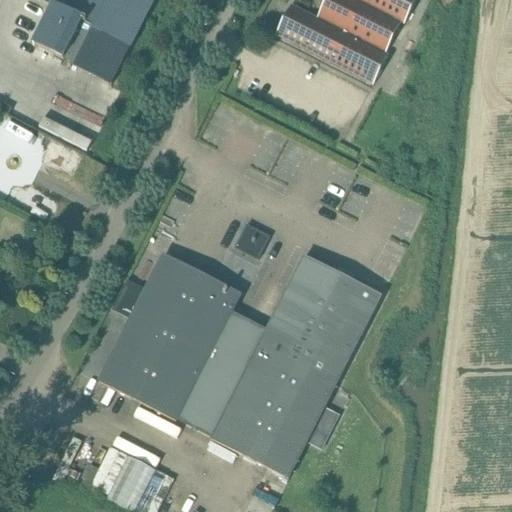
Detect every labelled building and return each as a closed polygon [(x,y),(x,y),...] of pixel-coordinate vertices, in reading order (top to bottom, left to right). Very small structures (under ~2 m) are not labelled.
[(33,0),(54,11),(34,49),(109,87),(153,0),(33,0)] [(290,8),(275,38),(373,87),(388,58),(385,56),(401,25),(404,26),(417,0),(323,0),(326,2),(316,21),(290,8)] [(378,110),(374,118),(375,118),(387,124),(391,117),(379,111),(378,110)] [(233,252),(256,264),(269,239),(245,227),(233,252)] [(98,386),(174,425),(176,422),(230,315),(239,297),(163,258),(145,293),(127,284),(113,312),(131,321),(98,386)] [(230,315),(176,422),(180,425),(182,425),(211,440),(209,443),(226,452),(270,475),(286,483),(376,309),(380,299),(363,291),(320,268),(304,260),(289,287),(266,333),(236,318),(230,315)]
